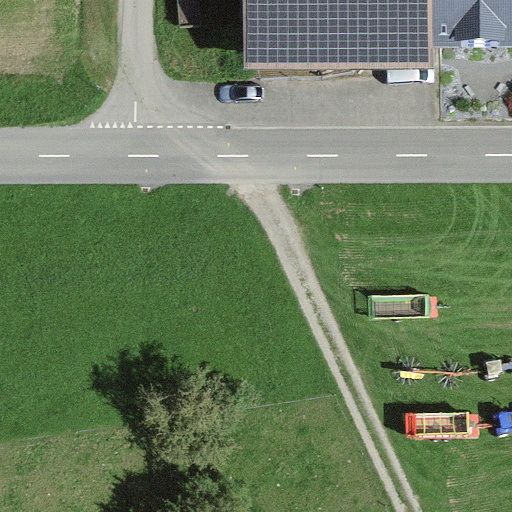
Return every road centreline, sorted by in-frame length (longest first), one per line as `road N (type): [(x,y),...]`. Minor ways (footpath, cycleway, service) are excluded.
road 1 (tertiary): [(511,158),(0,157)]
road 2 (track): [(253,158),(414,511)]
